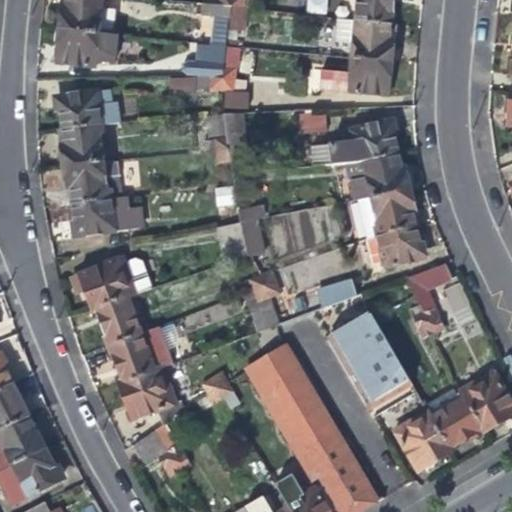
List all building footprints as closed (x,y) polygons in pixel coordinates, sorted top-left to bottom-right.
[(95,34),(98,0),(64,0),(64,1),(60,1),(58,15),(57,30),(95,34)] [(218,0),(217,7),(228,8),(228,0),(218,0)] [(240,0),(228,0),(228,8),(239,9),(240,0)] [(306,0),(307,14),(327,12),(325,0),(306,0)] [(390,4),(390,0),(355,0),(354,21),(388,25),(390,4)] [(212,19),(209,46),(223,48),(227,18),(228,8),(217,7),(200,5),(199,17),(212,19)] [(238,19),(239,9),(228,8),(227,18),(238,19)] [(388,33),(388,25),(354,21),(335,19),(332,42),(351,43),(350,58),(388,62),(390,48),(391,34),(388,33)] [(115,36),(95,34),(57,30),(55,48),(54,63),(92,68),(92,61),(112,63),(115,36)] [(193,76),(209,78),(220,78),(221,68),(223,48),(209,46),(195,45),(193,68),(193,76)] [(387,78),(388,62),(350,58),(348,74),(320,71),(319,89),(385,96),(387,78)] [(232,69),(221,68),(220,78),(219,90),(230,92),(232,69)] [(194,87),(219,90),(220,78),(209,78),(209,80),(198,80),(168,81),(169,93),(194,92),(194,87)] [(58,118),(59,130),(95,126),(99,125),(116,124),(113,104),(107,104),(105,91),(55,98),(58,118)] [(511,92),(510,92),(506,92),(505,107),(503,124),(511,125),(511,92)] [(220,94),(222,111),(245,111),(245,97),(220,94)] [(241,114),(223,115),(226,134),(226,139),(228,151),(230,162),(232,174),(246,173),(241,114)] [(209,136),(226,134),(223,115),(206,116),(209,136)] [(300,133),(324,132),(324,115),(300,117),(300,133)] [(311,168),(342,165),(356,164),(394,154),(390,138),(386,121),(349,129),(352,141),(308,147),(311,168)] [(100,162),(95,126),(59,130),(61,145),(58,149),(59,157),(60,167),(100,162)] [(216,141),(218,153),(228,151),(226,139),(216,141)] [(219,164),(230,162),(228,151),(218,153),(219,164)] [(355,202),(369,200),(407,190),(403,174),(398,172),(396,165),(394,154),(356,164),(342,165),(347,183),(351,182),(355,202)] [(116,161),(100,162),(60,167),(63,185),(67,188),(68,195),(69,205),(121,198),(116,161)] [(233,204),(231,186),(215,187),(216,205),(233,204)] [(369,200),(376,235),(410,228),(408,217),(406,210),(411,207),(407,190),(369,200)] [(123,198),(121,198),(69,205),(70,207),(71,220),(74,236),(139,228),(136,206),(124,206),(123,198)] [(248,212),(238,213),(239,223),(249,222),(248,212)] [(227,215),(229,225),(239,223),(238,213),(227,215)] [(251,232),(249,222),(239,223),(241,234),(251,232)] [(242,245),(241,234),(239,223),(229,225),(215,228),(222,266),(247,257),(242,245)] [(414,243),(410,228),(376,235),(373,236),(380,268),(417,259),(414,243)] [(89,310),(93,309),(126,298),(134,295),(150,290),(139,263),(133,261),(122,265),(120,259),(76,276),(83,296),(89,310)] [(404,278),(421,313),(430,333),(440,329),(422,290),(446,279),(441,264),(404,278)] [(265,274),(255,277),(260,290),(270,287),(265,274)] [(246,281),(250,294),(260,290),(255,277),(246,281)] [(320,309),(355,296),(349,280),(314,293),(320,309)] [(457,324),(474,316),(459,282),(442,290),(457,324)] [(264,299),(260,290),(250,294),(253,302),(264,299)] [(139,333),(126,298),(93,309),(101,330),(106,345),(139,333)] [(248,307),(256,332),(278,324),(270,300),(248,307)] [(349,372),(369,405),(370,405),(408,383),(366,313),(327,337),(349,372)] [(419,337),(430,333),(421,313),(411,318),(419,337)] [(318,322),(326,334),(334,328),(327,317),(318,322)] [(157,327),(139,333),(106,345),(115,369),(120,384),(160,369),(171,365),(157,327)] [(246,373),(254,386),(290,365),(281,348),(244,370),(246,373)] [(511,361),(509,356),(503,359),(511,375),(511,361)] [(254,386),(263,401),(300,380),(290,365),(254,386)] [(0,389),(9,385),(0,368),(0,389)] [(173,405),(160,369),(120,384),(115,385),(123,405),(128,421),(153,412),(161,427),(183,414),(179,402),(173,405)] [(457,391),(464,403),(479,429),(482,434),(500,423),(511,415),(511,413),(489,374),(457,391)] [(211,384),(216,392),(224,387),(219,378),(211,384)] [(263,401),(273,418),(309,396),(300,380),(263,401)] [(0,428),(25,416),(18,403),(9,385),(0,389),(0,428)] [(230,396),(224,387),(216,392),(221,401),(230,396)] [(213,407),(221,401),(216,392),(207,398),(213,407)] [(273,418),(282,434),(318,412),(309,396),(273,418)] [(464,403),(432,423),(447,448),(464,438),(479,429),(464,403)] [(449,452),(447,448),(432,423),(425,411),(386,434),(411,476),(432,462),(449,452)] [(282,434),(291,448),(328,427),(318,412),(282,434)] [(0,428),(0,470),(42,449),(34,434),(25,416),(0,428)] [(291,448),(300,465),(337,443),(328,427),(291,448)] [(162,468),(171,463),(154,433),(131,447),(140,461),(143,467),(157,460),(162,468)] [(347,460),(337,443),(300,465),(310,481),(316,478),(347,460)] [(50,466),(42,449),(0,470),(0,484),(11,505),(58,481),(50,466)] [(181,458),(171,463),(177,473),(186,467),(181,458)] [(316,478),(321,486),(326,494),(357,476),(347,460),(316,478)] [(357,476),(326,494),(336,510),(366,493),(366,491),(357,476)] [(275,493),(285,510),(286,511),(336,511),(336,510),(326,494),(321,486),(306,494),(298,480),(275,493)] [(360,511),(374,505),(366,493),(336,510),(336,511),(360,511)] [(286,511),(285,510),(281,511),(279,511),(271,498),(254,509),(255,511),(286,511)]
